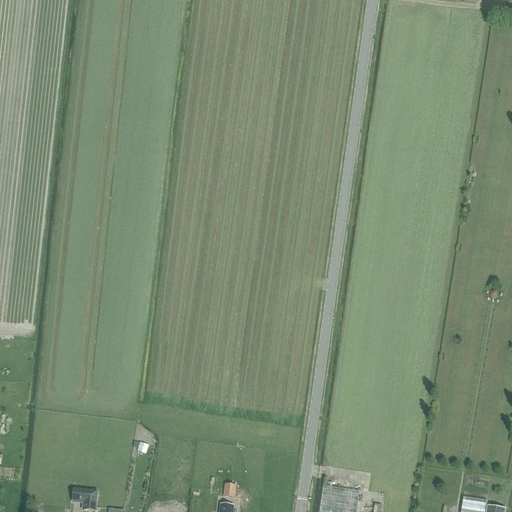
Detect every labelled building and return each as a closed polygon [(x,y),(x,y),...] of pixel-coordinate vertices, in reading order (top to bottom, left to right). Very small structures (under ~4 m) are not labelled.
[(139,449),(146,452),(148,446),(141,443),(141,444),(139,449)] [(226,485),(224,497),(233,498),(235,486),(226,485)] [(319,511),(355,511),(359,492),(323,487),(319,511)] [(96,511),(99,492),(74,489),(73,503),(83,504),(83,511),(91,511),(96,511)] [(484,511),(486,501),(463,498),(460,511),(484,511)]
